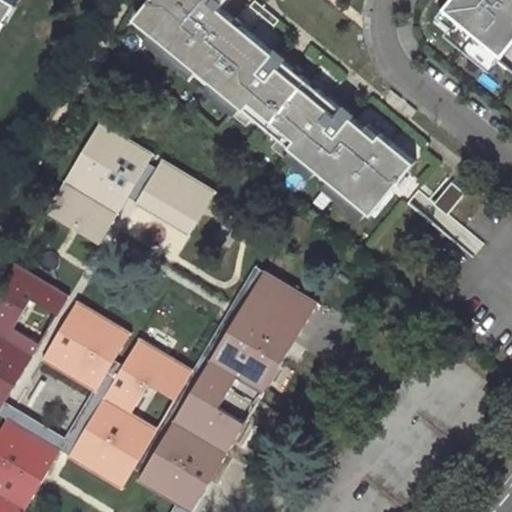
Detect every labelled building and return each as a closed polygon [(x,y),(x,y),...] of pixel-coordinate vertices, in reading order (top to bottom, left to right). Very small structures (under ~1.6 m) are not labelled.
[(0,0),(0,30),(17,3),(12,0),(0,0)] [(150,0),(136,17),(153,32),(148,38),(193,76),(198,69),(213,81),(208,88),(250,122),(260,111),(286,131),(276,144),(364,217),(370,211),(373,214),(417,161),(381,133),(378,137),(343,106),(338,112),(282,66),(287,61),(222,7),(226,0),(150,0)] [(511,0),(450,0),(443,9),(502,57),(511,44),(511,0)] [(76,228),(101,243),(117,216),(157,151),(103,119),(48,211),(76,228)] [(218,190),(161,157),(136,199),(193,232),(218,190)] [(429,197),(418,188),(406,202),(456,242),(473,256),(485,242),(466,227),(449,213),(466,193),(455,185),(445,177),(429,197)] [(0,412),(71,294),(17,263),(0,290),(0,412)] [(144,479),(196,510),(323,299),(269,267),(242,311),(233,327),(161,447),(144,479)] [(43,359),(97,391),(134,331),(79,300),(43,359)] [(69,457),(123,489),(195,369),(142,337),(69,457)] [(9,417),(0,431),(0,511),(24,511),(63,449),(9,417)]
